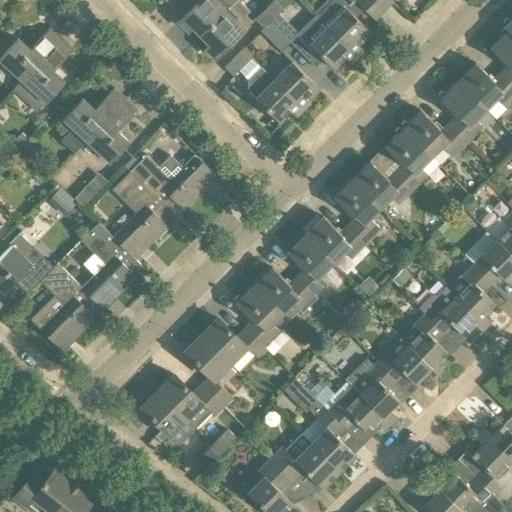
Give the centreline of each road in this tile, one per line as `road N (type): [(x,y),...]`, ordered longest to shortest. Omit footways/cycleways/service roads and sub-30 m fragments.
road 1 (residential): [(74,413),(291,189)]
road 2 (residential): [(291,189),(482,0)]
road 3 (residential): [(291,189),(102,0)]
road 4 (residential): [(340,511),(511,341)]
road 5 (residential): [(74,413),(198,511)]
